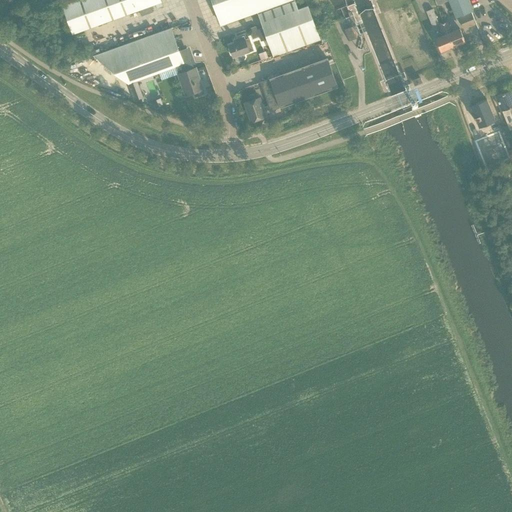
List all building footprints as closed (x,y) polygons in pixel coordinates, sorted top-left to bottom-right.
[(77,0),(63,5),(73,33),(114,19),(139,10),(140,10),(142,15),(153,11),(151,6),(162,2),(161,0),(77,0)] [(299,8),(295,0),(212,0),(221,24),(258,11),(274,56),(321,39),(308,5),(299,8)] [(468,0),(448,0),(457,19),(474,12),(468,0)] [(439,24),(433,9),(427,11),(432,26),(439,24)] [(461,18),(465,29),(476,25),(472,14),(461,18)] [(445,24),(454,47),(466,42),(461,29),(452,33),(450,29),(451,28),(449,22),(445,24)] [(454,47),(445,24),(441,25),(443,31),(444,31),(445,35),(436,39),(442,51),(454,47)] [(349,41),(357,38),(353,25),(344,29),(349,41)] [(263,27),(257,29),(256,26),(249,28),(253,39),(260,36),(261,41),(267,39),(263,27)] [(194,69),(191,62),(187,49),(180,52),(171,28),(94,56),(129,84),(176,67),(186,95),(203,89),(196,68),(194,69)] [(234,43),(229,45),(234,57),(236,57),(237,60),(239,61),(244,59),(245,56),(244,54),(249,52),(249,51),(253,50),(249,38),(245,40),(244,39),(243,36),(232,40),(234,43)] [(260,53),(262,60),(269,58),(266,51),(260,53)] [(262,105),(264,111),(271,109),(271,110),(338,86),(328,58),(259,82),(267,105),(265,106),(264,104),(262,105)] [(421,76),(413,79),(415,84),(423,81),(421,76)] [(129,85),(135,102),(144,98),(138,82),(129,85)] [(511,90),(497,96),(503,111),(510,108),(511,112),(511,90)] [(264,111),(262,105),(259,97),(256,98),(255,95),(253,94),(249,95),(248,97),(249,101),(245,103),(252,122),(266,116),(264,111)] [(487,100),(471,106),(480,126),(494,120),(487,100)] [(494,126),(480,130),(482,137),(473,140),(476,150),(483,148),(486,157),(508,150),(501,130),(496,131),(494,126)] [(479,169),(487,167),(485,154),(477,156),(479,169)]
